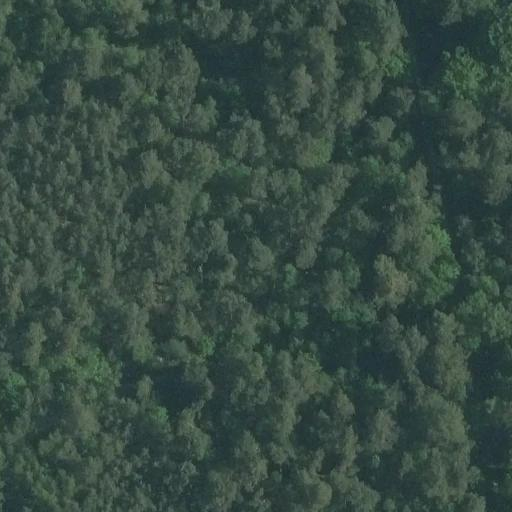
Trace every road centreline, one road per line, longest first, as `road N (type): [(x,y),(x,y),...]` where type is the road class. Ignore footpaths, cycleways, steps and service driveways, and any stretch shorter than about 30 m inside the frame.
road 1 (track): [(401,0),(497,511)]
road 2 (unknown): [(166,511),(139,383),(0,409)]
